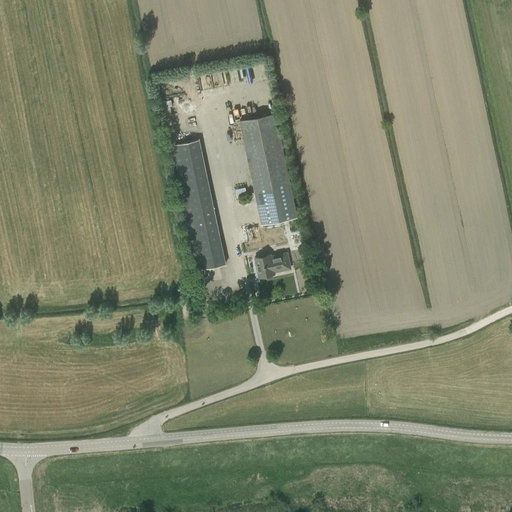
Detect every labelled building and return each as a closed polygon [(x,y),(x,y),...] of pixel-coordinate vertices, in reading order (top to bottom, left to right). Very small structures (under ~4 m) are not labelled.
[(202,92),(209,90),(206,81),(199,83),(202,92)] [(298,216),(286,160),(275,112),(240,120),(263,223),(298,216)] [(199,139),(169,145),(196,270),(226,264),(199,139)] [(237,188),(238,196),(248,195),(247,187),(237,188)] [(287,252),(272,255),(271,253),(255,257),(259,277),(275,273),(274,272),(291,268),(287,252)]
